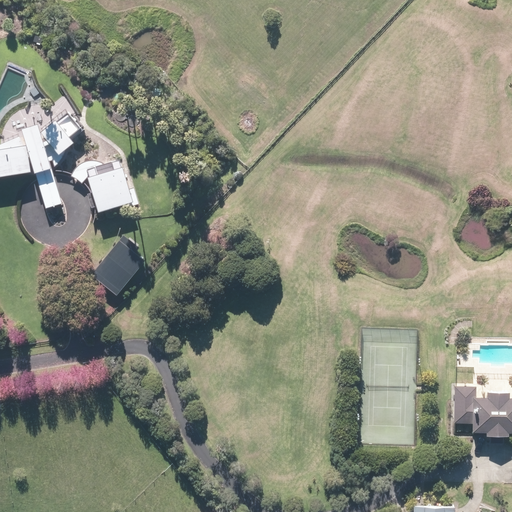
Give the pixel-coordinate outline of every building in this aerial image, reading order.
[(46,130),(64,152),(78,141),(60,119),(46,130)] [(0,178),(36,176),(45,209),(65,204),(42,120),(0,140),(0,178)] [(90,175),(100,210),(139,199),(129,163),(90,175)] [(118,239),(92,274),(117,293),(143,258),(118,239)] [(511,395),(510,396),(510,390),(487,390),(487,395),(476,395),(476,385),(455,385),(455,422),(474,422),(474,429),(487,430),(487,434),(510,434),(510,430),(511,429),(511,395)]
